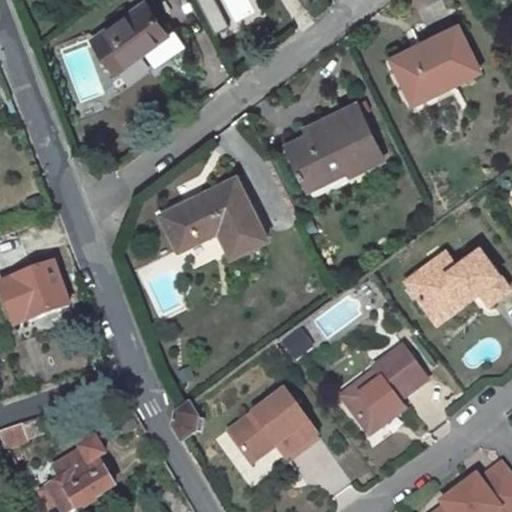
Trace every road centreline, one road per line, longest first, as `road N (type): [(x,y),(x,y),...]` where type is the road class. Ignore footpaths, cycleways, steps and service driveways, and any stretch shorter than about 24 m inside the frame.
road 1 (residential): [(78,216),(357,0)]
road 2 (residential): [(78,216),(0,10)]
road 3 (residential): [(218,511),(135,365)]
road 4 (residential): [(135,365),(78,216)]
road 5 (residential): [(370,511),(495,421)]
road 6 (unclassified): [(135,365),(0,414)]
